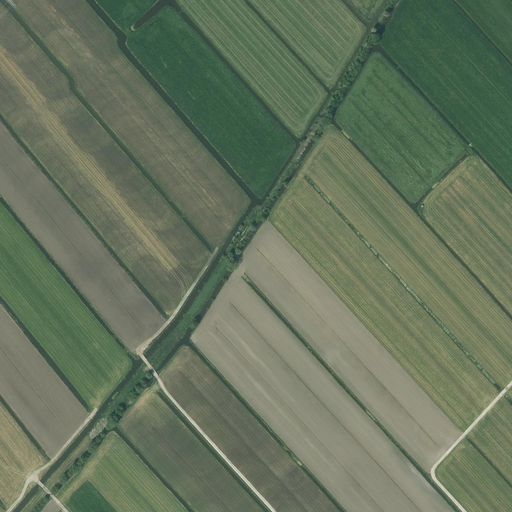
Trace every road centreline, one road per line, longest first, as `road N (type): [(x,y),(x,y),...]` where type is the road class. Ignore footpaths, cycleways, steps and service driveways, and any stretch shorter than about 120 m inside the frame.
road 1 (track): [(273,511),(166,394),(138,351),(165,326),(216,248)]
road 2 (track): [(464,511),(433,478),(433,467),(511,382)]
road 3 (track): [(96,408),(7,511)]
